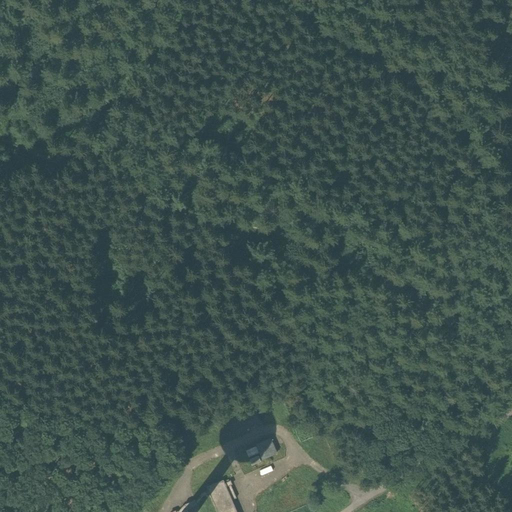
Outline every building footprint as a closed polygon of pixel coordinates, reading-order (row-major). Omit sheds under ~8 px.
[(254,408),(231,418),(237,432),(260,422),(254,408)] [(276,452),(270,438),(255,444),(262,459),(276,452)] [(248,449),(252,455),(258,451),(254,446),(248,449)] [(236,511),(223,480),(206,486),(208,489),(209,493),(217,511),(236,511)] [(209,493),(208,489),(201,492),(196,499),(195,500),(194,499),(187,502),(194,506),(197,505),(196,504),(198,503),(203,496),(209,493)] [(200,511),(194,506),(187,502),(178,501),(169,504),(162,509),(159,511),(200,511)]
